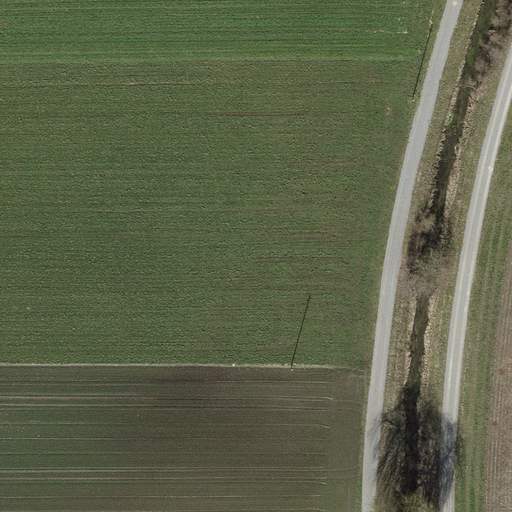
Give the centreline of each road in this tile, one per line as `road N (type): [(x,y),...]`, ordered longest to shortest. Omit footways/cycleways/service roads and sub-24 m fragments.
road 1 (track): [(370,511),(383,326),(433,88),(462,0)]
road 2 (track): [(451,511),(459,306),(511,78)]
